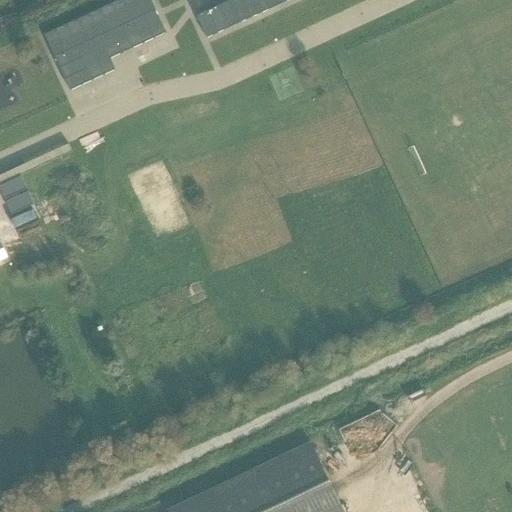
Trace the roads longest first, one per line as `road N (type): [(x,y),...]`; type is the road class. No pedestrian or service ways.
road 1 (track): [(511,308),(69,511)]
road 2 (track): [(511,357),(452,389),(410,426),(386,457),(370,511)]
